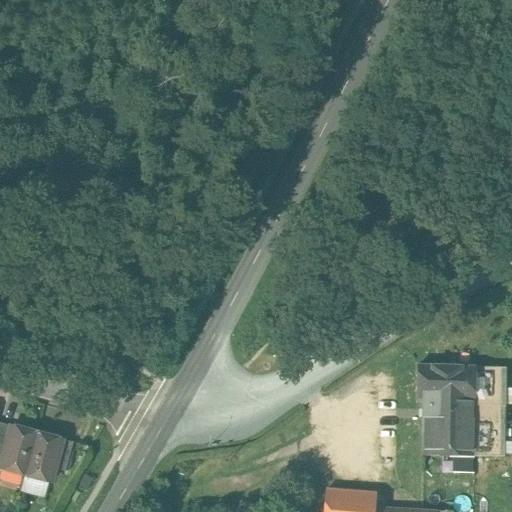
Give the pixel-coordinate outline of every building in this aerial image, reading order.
[(470,473),(471,458),(504,458),(505,369),(475,368),(417,366),(417,399),(380,398),(380,416),(419,417),(419,421),(423,421),(422,456),(453,457),(453,473),(470,473)] [(0,453),(4,455),(9,434),(9,433),(11,426),(0,423),(0,453)] [(12,426),(7,442),(0,470),(24,476),(36,433),(12,426)] [(49,483),(56,458),(61,440),(36,433),(25,476),(49,483)] [(65,471),(72,445),(72,443),(61,440),(53,468),(65,471)] [(373,511),(374,507),(374,495),(325,491),(323,511),(373,511)]
